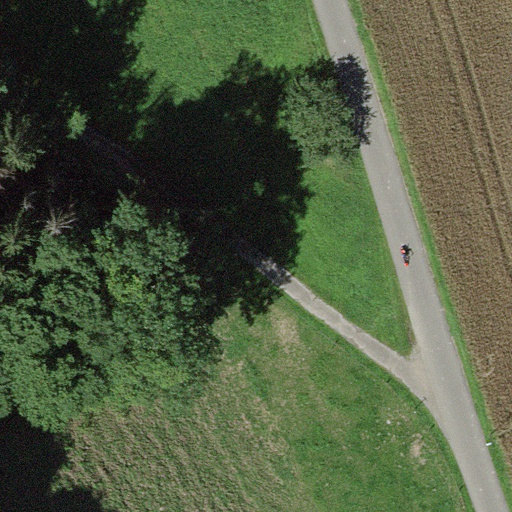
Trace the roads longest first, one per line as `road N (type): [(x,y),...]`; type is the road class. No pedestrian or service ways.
road 1 (track): [(0,62),(237,247),(454,399)]
road 2 (track): [(334,0),(454,399)]
